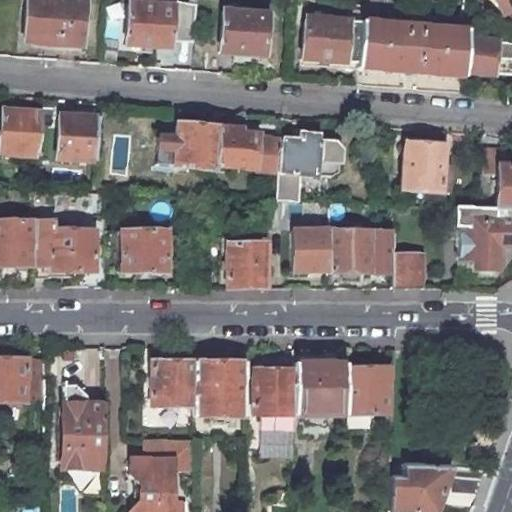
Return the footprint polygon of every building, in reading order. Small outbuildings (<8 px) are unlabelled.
[(25,0),(23,35),(57,39),(56,45),(78,47),(82,0),(25,0)] [(395,0),(369,0),(368,7),(395,10),(395,0)] [(511,0),(490,0),(499,15),(511,7),(511,0)] [(171,8),(126,4),(123,45),(168,48),(171,8)] [(511,7),(499,15),(503,23),(511,24),(511,7)] [(265,15),(220,12),(217,52),(262,56),(265,15)] [(359,23),(302,18),(299,59),(342,63),(342,68),(355,69),(359,23)] [(465,31),(359,23),(355,69),(461,78),(462,72),(464,39),(465,31)] [(511,45),(494,44),(494,41),(464,39),(462,72),(491,75),(491,73),(511,74),(511,45)] [(0,110),(0,117),(0,154),(36,157),(39,113),(0,110)] [(96,118),(58,115),(55,158),(93,161),(96,118)] [(217,128),(176,125),(174,142),(172,167),(213,170),(214,166),(217,128)] [(239,130),(217,128),(214,166),(252,170),(269,171),(268,175),(276,175),(276,174),(279,140),(254,138),(254,136),(239,134),(239,130)] [(279,140),(276,174),(276,175),(274,202),(284,203),(299,203),(301,175),(338,177),(340,145),(315,142),(315,137),(298,136),(298,141),(279,140)] [(378,141),(362,140),(359,169),(376,171),(378,141)] [(163,141),(161,166),(172,167),(174,142),(163,141)] [(399,190),(438,193),(447,194),(449,168),(440,168),(442,147),(403,144),(399,190)] [(491,210),(511,210),(511,166),(511,167),(499,166),(500,153),(481,151),(479,175),(492,176),(491,210)] [(511,153),(500,153),(499,166),(511,167),(511,160),(511,153)] [(274,202),(265,202),(265,229),(284,229),(284,203),(274,202)] [(341,205),(326,204),(326,220),(341,220),(341,205)] [(476,209),(452,209),(452,228),(456,228),(455,263),(469,263),(469,270),(493,271),(494,246),(511,246),(511,210),(491,210),(476,210),(476,209)] [(0,221),(0,267),(30,267),(29,222),(29,215),(23,215),(23,222),(9,222),(0,221)] [(46,272),(92,272),(92,231),(92,230),(65,230),(52,230),(51,222),(29,222),(30,267),(30,276),(46,276),(46,272)] [(326,230),(290,230),(290,272),(326,272),(326,230)] [(354,272),(390,272),(391,253),(391,231),(377,231),(339,230),(326,230),(326,272),(339,272),(354,272)] [(102,273),(118,272),(164,272),(164,231),(118,231),(103,231),(102,273)] [(265,245),(224,244),(224,288),(264,289),(265,245)] [(421,253),(391,253),(390,272),(390,289),(421,289),(421,253)] [(339,280),(354,280),(354,272),(339,272),(339,280)] [(23,361),(0,360),(0,402),(22,403),(23,361)] [(23,361),(22,403),(41,403),(42,361),(23,361)] [(192,361),(149,362),(149,406),(191,406),(192,363),(192,361)] [(242,363),(192,363),(191,406),(191,416),(242,417),(242,363)] [(279,372),(250,373),(250,415),(291,415),(291,364),(279,364),(279,372)] [(342,364),(291,364),(291,415),(342,416),(342,415),(342,364)] [(361,364),(342,364),(342,415),(361,415),(368,415),(385,415),(386,372),(362,372),(362,366),(361,364)] [(101,469),(101,404),(84,404),(84,399),(73,388),(62,388),(62,404),(61,468),(101,469)] [(141,410),(142,426),(185,424),(184,408),(141,410)] [(342,416),(341,427),(362,427),(361,415),(342,415),(342,416)] [(142,462),(126,477),(137,489),(136,503),(127,511),(183,511),(184,504),(168,503),(169,474),(191,474),(191,457),(191,441),(142,440),(142,462)] [(142,462),(126,462),(126,477),(142,462)] [(388,464),(387,477),(399,477),(399,465),(388,464)] [(387,477),(386,511),(396,511),(434,511),(449,468),(399,465),(399,477),(387,477)]
